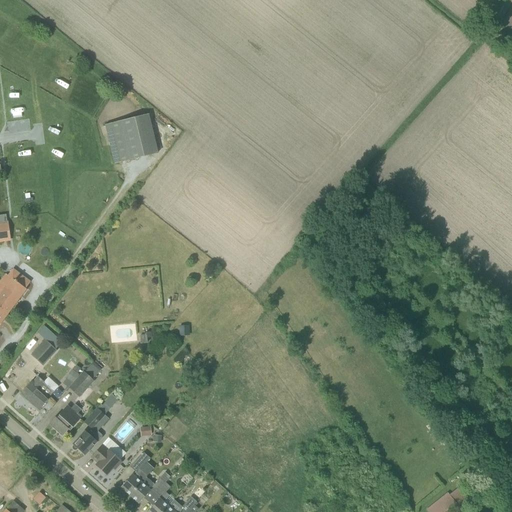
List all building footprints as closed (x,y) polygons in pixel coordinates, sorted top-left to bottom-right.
[(114,164),(157,154),(148,115),(105,125),(114,164)] [(0,218),(0,241),(10,241),(7,221),(2,222),(1,219),(0,218)] [(5,274),(2,279),(0,281),(0,323),(26,289),(25,289),(30,282),(12,269),(8,276),(5,274)] [(188,326),(179,326),(179,336),(189,336),(188,326)] [(139,336),(140,344),(147,343),(147,338),(152,338),(151,332),(145,333),(146,335),(139,336)] [(42,365),(53,353),(60,345),(49,335),(45,341),(44,340),(31,355),(34,357),(42,365)] [(66,379),(72,383),(72,384),(79,375),(72,370),(65,378),(66,379)] [(93,380),(83,372),(69,388),(79,396),(93,380)] [(54,392),(59,386),(48,377),(44,382),(38,377),(32,383),(31,382),(20,394),(39,410),(50,398),(49,397),(54,392)] [(117,400),(112,395),(102,406),(107,411),(117,400)] [(80,410),(74,404),(70,409),(67,406),(56,419),(55,418),(50,423),(55,428),(54,428),(62,435),(68,428),(67,427),(70,424),(72,427),(81,416),(77,413),(80,410)] [(86,432),(85,430),(72,445),(74,446),(73,446),(76,449),(77,449),(84,455),(97,441),(99,441),(102,438),(102,436),(97,432),(96,432),(95,431),(92,428),(104,415),(104,414),(97,408),(84,422),(90,427),(86,432)] [(141,437),(151,436),(150,427),(140,428),(141,437)] [(108,438),(91,457),(97,463),(96,465),(106,475),(113,467),(115,469),(121,462),(119,460),(120,460),(126,453),(108,438)] [(164,451),(170,445),(164,440),(158,446),(164,451)] [(437,440),(432,444),(432,445),(436,450),(437,450),(441,446),(437,440)] [(141,482),(142,483),(147,477),(140,471),(151,459),(149,457),(144,453),(131,468),(135,472),(133,475),(132,474),(120,487),(130,496),(141,482)] [(141,482),(130,496),(139,504),(143,498),(148,502),(165,482),(170,477),(165,473),(154,484),(147,477),(142,483),(141,482)] [(165,482),(148,502),(152,506),(147,511),(162,511),(168,506),(164,502),(169,496),(166,493),(170,487),(165,482)] [(33,499),(39,504),(45,497),(40,492),(33,499)] [(455,511),(460,509),(451,498),(447,493),(426,510),(427,511),(455,511)] [(193,505),(196,502),(191,497),(182,507),(174,500),(168,506),(162,511),(186,511),(192,506),(193,505)]
